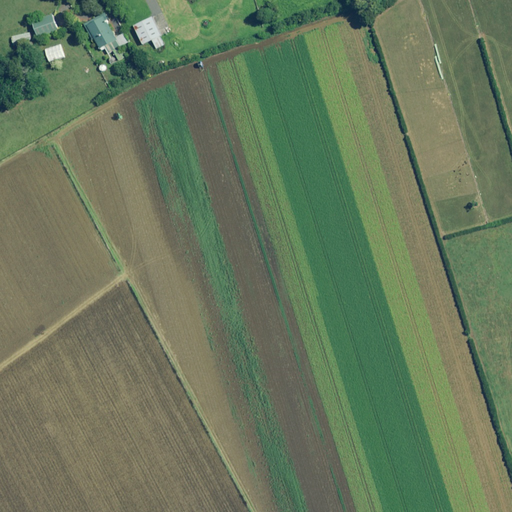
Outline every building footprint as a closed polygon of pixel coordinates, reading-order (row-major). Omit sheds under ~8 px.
[(124,34),(117,38),(108,21),(110,20),(106,13),(84,25),(93,40),(95,39),(102,51),(106,49),(109,54),(114,51),(119,61),(126,57),(124,53),(132,48),(124,34)] [(59,30),(53,14),(33,22),(39,37),(59,30)] [(162,36),(153,17),(135,26),(143,45),(153,40),(157,49),(165,45),(161,36),(162,36)] [(209,23),(201,19),(198,25),(206,30),(209,23)] [(33,46),(30,33),(12,37),(14,46),(23,44),(24,48),(33,46)] [(65,57),(61,44),(46,49),(50,62),(65,57)]
